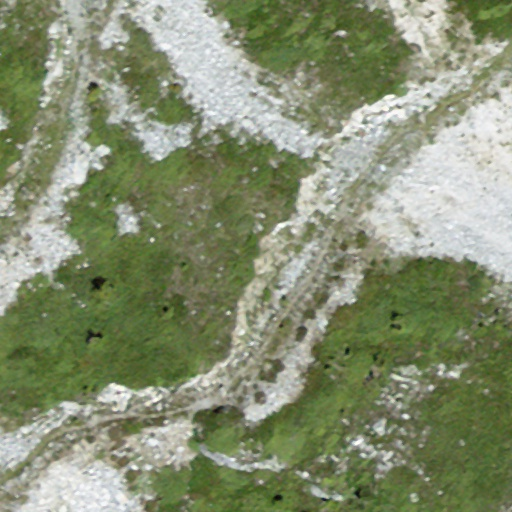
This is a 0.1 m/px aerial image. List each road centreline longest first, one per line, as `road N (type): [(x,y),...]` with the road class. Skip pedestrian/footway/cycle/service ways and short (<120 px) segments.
road 1 (track): [(511,65),(414,131),(366,177),(255,381),(179,410),(95,416),(53,436),(0,492)]
road 2 (track): [(0,224),(46,152),(94,0)]
